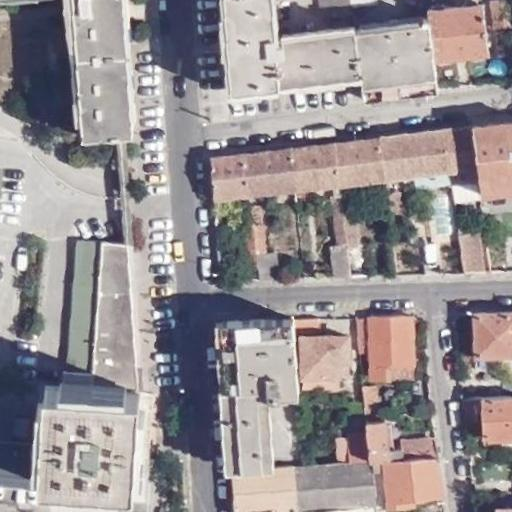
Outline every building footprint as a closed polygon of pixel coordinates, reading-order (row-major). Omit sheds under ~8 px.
[(71,0),(80,139),(119,137),(127,136),(131,136),(126,50),(123,0),(71,0)] [(281,85),(278,45),(274,0),(222,0),(229,92),(281,85)] [(354,9),(352,0),(320,0),(323,17),(354,13),(354,9)] [(379,6),(377,0),(352,0),(354,9),(379,6)] [(491,0),(495,28),(505,28),(501,0),(491,0)] [(511,0),(501,0),(505,28),(511,27),(511,0)] [(429,22),(434,62),(488,55),(482,3),(427,8),(429,22)] [(363,75),(366,100),(438,90),(434,62),(429,22),(357,33),(363,75)] [(278,45),(281,85),(363,75),(357,33),(357,29),(284,38),(285,44),(278,45)] [(511,120),(471,126),(479,181),(480,186),(511,180),(511,120)] [(471,126),(445,130),(451,171),(453,184),(479,181),(471,126)] [(445,130),(378,138),(385,178),(408,175),(451,171),(445,130)] [(129,242),(129,244),(133,244),(127,136),(119,137),(126,242),(129,242)] [(378,138),(334,144),(339,184),(385,178),(378,138)] [(290,149),(295,190),(330,185),(338,244),(330,245),(334,277),(352,277),(347,244),(342,208),(341,197),(339,184),(334,144),(290,149)] [(244,155),(249,195),(295,190),(290,149),(244,155)] [(211,159),(213,199),(249,195),(244,155),(211,159)] [(511,180),(480,186),(480,194),(511,189),(511,180)] [(479,181),(453,184),(455,200),(481,197),(480,194),(480,186),(479,181)] [(398,193),(388,194),(388,195),(393,227),(402,227),(398,193)] [(351,197),(341,197),(342,208),(352,206),(351,197)] [(253,221),(261,221),(259,204),(251,206),(253,221)] [(250,270),(260,268),(253,221),(251,206),(242,208),(250,270)] [(352,206),(342,208),(347,244),(357,242),(352,206)] [(260,268),(261,280),(278,280),(277,252),(265,253),(261,221),(253,221),(260,268)] [(464,274),(484,273),(479,232),(465,233),(459,234),(464,274)] [(63,387),(139,392),(129,244),(129,242),(126,242),(75,242),(67,372),(64,372),(63,387)] [(511,311),(474,312),(478,354),(511,353),(511,311)] [(411,314),(370,314),(370,328),(371,351),(372,378),(391,378),(391,376),(390,363),(413,361),(414,361),(411,314)] [(222,319),(232,468),(273,465),(269,395),(299,394),(296,333),(295,319),(295,317),(222,319)] [(322,318),(295,319),(296,333),(322,331),(322,318)] [(370,328),(357,329),(359,351),(371,351),(370,328)] [(349,335),(302,336),(303,388),(340,387),(339,360),(350,360),(349,335)] [(414,376),(413,361),(390,363),(391,376),(414,376)] [(376,385),(363,386),(366,420),(378,420),(378,415),(376,385)] [(40,480),(84,483),(140,487),(143,441),(146,393),(139,392),(63,387),(46,386),(42,447),(40,480)] [(511,396),(461,399),(464,427),(474,427),(479,423),(477,414),(482,414),(482,435),(511,434),(511,396)] [(0,441),(10,443),(13,418),(0,416),(0,441)] [(437,455),(435,439),(402,442),(403,448),(388,449),(387,419),(378,420),(366,420),(368,432),(371,460),(437,455)] [(350,462),(371,460),(368,432),(364,430),(347,431),(350,462)] [(0,474),(40,480),(42,447),(12,443),(10,443),(0,441),(0,474)] [(441,496),(437,455),(371,460),(375,504),(376,508),(433,502),(433,497),(441,496)] [(273,465),(232,468),(233,511),(269,511),(277,511),(324,508),(375,504),(371,460),(350,462),(304,466),(304,464),(273,465)]
